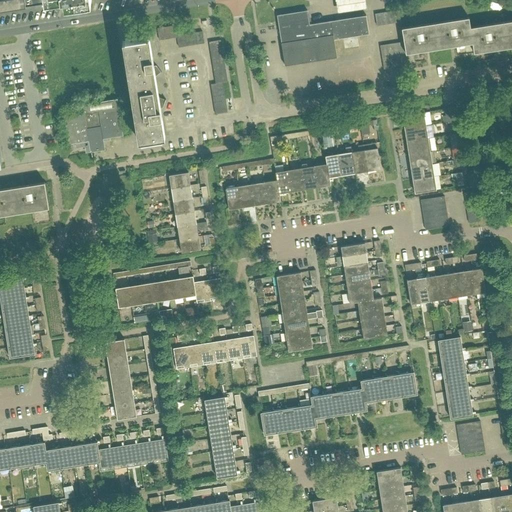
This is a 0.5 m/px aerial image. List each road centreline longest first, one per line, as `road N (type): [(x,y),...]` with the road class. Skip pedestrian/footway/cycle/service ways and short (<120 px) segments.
road 1 (residential): [(253,114),(511,71)]
road 2 (residential): [(288,253),(286,235),(390,219),(415,242),(511,231)]
road 3 (residential): [(301,475),(437,452),(452,466),(511,457)]
road 4 (tertiary): [(21,29),(217,0)]
road 5 (residential): [(137,150),(182,143),(195,123),(253,114)]
